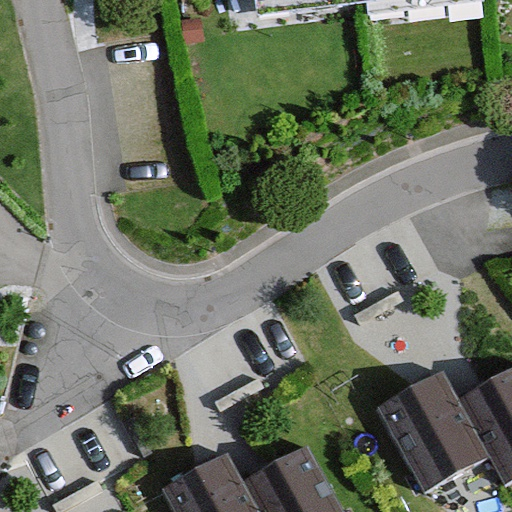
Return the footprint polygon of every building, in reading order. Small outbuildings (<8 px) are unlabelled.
[(251,0),(254,24),(370,12),(371,25),(481,14),(479,0),(251,0)] [(511,374),(456,405),(493,474),(504,494),(511,489),(511,374)] [(445,386),(373,425),(420,511),(423,511),(493,474),(456,405),(445,386)] [(349,511),(313,445),(241,485),(255,511),(349,511)] [(225,456),(152,495),(161,511),(255,511),(241,485),(225,456)]
